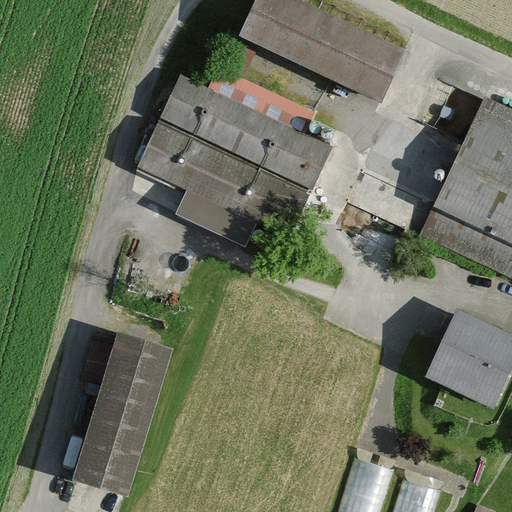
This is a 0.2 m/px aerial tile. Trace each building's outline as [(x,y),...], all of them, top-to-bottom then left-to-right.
[(381,112),(406,59),(277,0),(259,0),(238,47),(381,112)] [(211,91),(181,77),(138,172),(189,196),(178,221),(244,251),(255,225),(292,242),(334,149),(306,136),(311,126),(310,114),(219,73),(211,91)] [(511,116),(483,103),(420,236),(511,278),(511,116)] [(493,416),(511,375),(511,343),(457,318),(426,384),(493,416)] [(127,509),(172,359),(118,343),(73,493),(127,509)] [(347,454),(332,511),(374,511),(386,464),(347,454)] [(400,476),(390,511),(430,511),(438,486),(400,476)]
